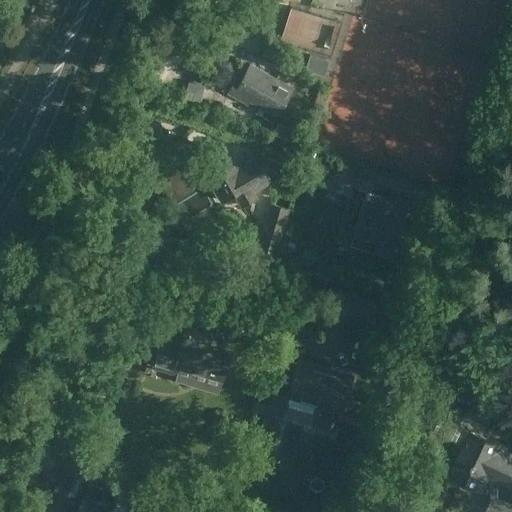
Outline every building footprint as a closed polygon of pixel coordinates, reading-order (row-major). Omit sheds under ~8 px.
[(291,53),(270,41),(265,51),(285,63),(291,53)] [(249,100),(277,116),(292,87),(249,65),(240,81),(236,79),(229,93),(247,104),(249,100)] [(275,135),(295,142),(299,130),(279,123),(275,135)] [(300,144),(296,143),(293,150),(304,154),(307,146),(300,144)] [(234,192),(241,205),(256,196),(253,191),(276,178),(261,153),(238,167),(231,154),(203,170),(215,189),(213,190),(218,198),(219,197),(221,200),(234,192)] [(307,161),(304,172),(313,175),(317,164),(307,161)] [(330,173),(326,188),(350,195),(354,180),(330,173)] [(374,252),(393,258),(408,204),(365,191),(353,235),(377,241),(374,252)] [(289,208),(270,202),(256,247),(275,252),(289,208)] [(181,343),(174,364),(178,365),(206,374),(205,375),(204,379),(220,384),(221,378),(233,340),(186,326),(181,343)] [(152,349),(148,362),(153,364),(153,366),(176,373),(178,365),(174,364),(181,343),(162,337),(158,347),(158,350),(152,349)] [(110,351),(90,388),(102,395),(123,357),(110,351)] [(314,422),(335,428),(352,375),(298,359),(288,395),(319,404),(314,422)] [(284,409),(268,404),(260,432),(276,437),(284,409)] [(473,431),(452,476),(481,490),(487,477),(491,479),(498,482),(511,488),(511,455),(495,447),(497,443),(473,431)] [(276,437),(260,432),(254,451),(262,454),(265,442),(273,444),(276,437)] [(492,496),(484,511),(511,511),(511,504),(499,498),(498,482),(491,479),(492,496)] [(124,511),(101,505),(106,489),(90,483),(79,480),(71,504),(82,508),(81,511),(124,511)] [(166,490),(161,505),(183,511),(192,511),(197,500),(166,490)]
